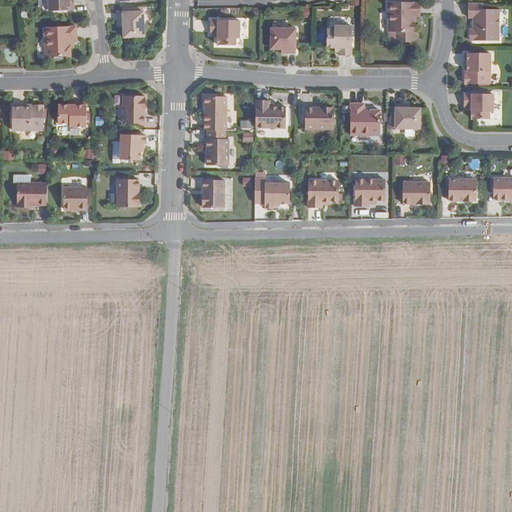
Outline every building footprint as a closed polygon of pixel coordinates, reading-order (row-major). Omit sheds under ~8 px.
[(48,0),(49,11),(73,10),(73,2),(70,2),(69,0),(48,0)] [(420,2),(389,2),(389,32),(397,32),(397,42),(413,42),(413,32),(413,22),(415,22),(415,16),(420,16),(420,2)] [(483,4),(469,4),(469,18),(473,18),(475,18),(475,21),(473,21),(473,30),(470,30),(470,41),(499,41),(499,10),(483,9),(483,4)] [(302,9),(302,18),(309,19),(310,10),(302,9)] [(123,37),(144,37),(143,12),(119,13),(119,21),(123,20),(123,27),(123,37)] [(240,21),(211,20),(211,33),(214,33),(218,33),(218,36),(217,45),(235,45),(236,38),(239,38),(240,21)] [(76,26),(45,27),(46,57),(70,56),(70,46),(71,46),(71,40),(73,40),(76,40),(76,26)] [(352,55),(352,26),(334,26),(334,30),(327,30),(327,48),(335,48),(339,48),(339,52),(339,55),(352,55)] [(296,29),(271,28),(271,49),(282,49),(288,50),(288,53),(296,53),(296,29)] [(490,53),(465,53),(465,69),(468,69),(468,74),(465,74),(465,84),(490,84),(490,53)] [(489,119),(489,112),(493,112),(493,94),(464,94),(464,107),(467,107),(471,107),(471,111),(471,119),(489,119)] [(145,124),(146,96),(124,96),(124,124),(145,124)] [(205,114),(204,130),(226,130),(226,98),(205,98),(205,106),(206,106),(206,114),(205,114)] [(269,104),(269,100),(256,100),(255,127),(285,128),(286,107),(277,107),(269,107),(269,104)] [(87,102),(73,102),(73,105),(68,105),(58,105),(58,123),(70,123),(70,126),(86,127),(87,102)] [(364,104),(351,104),(350,135),(380,135),(380,111),(371,110),(371,109),(364,109),(364,107),(364,104)] [(403,104),(395,104),(395,129),(420,129),(420,108),(410,108),(403,108),(403,104)] [(13,105),(12,130),(43,130),(43,105),(34,105),(34,108),(28,108),(28,105),(13,105)] [(305,108),(305,129),(334,129),(334,108),(305,108)] [(253,127),(252,119),(240,120),(241,128),(253,127)] [(252,142),(253,133),(243,133),(243,142),(252,142)] [(120,159),(140,160),(141,151),(141,144),(143,144),(146,144),(146,136),(121,135),(120,159)] [(228,165),(228,139),(207,139),(207,165),(228,165)] [(92,158),(92,149),(84,149),(83,157),(92,158)] [(12,158),(12,150),(3,150),(3,159),(12,158)] [(243,177),(242,186),(251,186),(251,177),(243,177)] [(511,177),(493,178),(494,200),(510,200),(510,198),(511,198),(511,177)] [(266,178),(255,178),(255,203),(265,203),(265,205),(273,205),(273,203),(273,200),(280,200),(290,200),(290,183),(265,183),(266,178)] [(137,207),(138,180),(118,179),(117,206),(137,207)] [(368,200),(385,200),(384,179),(354,179),(355,206),(368,206),(368,202),(368,200)] [(476,200),(475,179),(448,179),(448,200),(476,200)] [(203,207),(224,207),(225,180),(203,180),(203,207)] [(330,200),(339,200),(338,180),(308,180),(309,207),(323,207),(322,201),(330,200)] [(429,182),(402,182),(402,203),(430,203),(429,182)] [(47,205),(47,183),(17,184),(17,208),(27,208),(27,205),(31,205),(47,205)] [(88,188),(63,188),(63,209),(87,210),(88,188)]
